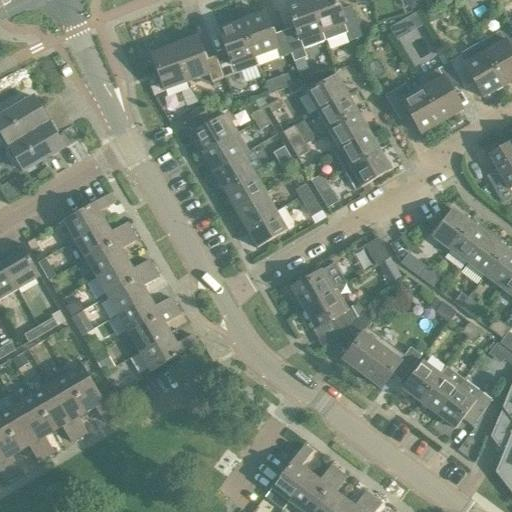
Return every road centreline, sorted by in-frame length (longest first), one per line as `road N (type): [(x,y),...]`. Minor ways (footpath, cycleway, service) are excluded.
road 1 (residential): [(224,298),(412,187),(511,114)]
road 2 (residential): [(468,511),(266,362),(224,298)]
road 3 (residential): [(224,298),(132,150)]
road 4 (residential): [(132,150),(61,0)]
road 5 (residential): [(0,228),(132,150)]
